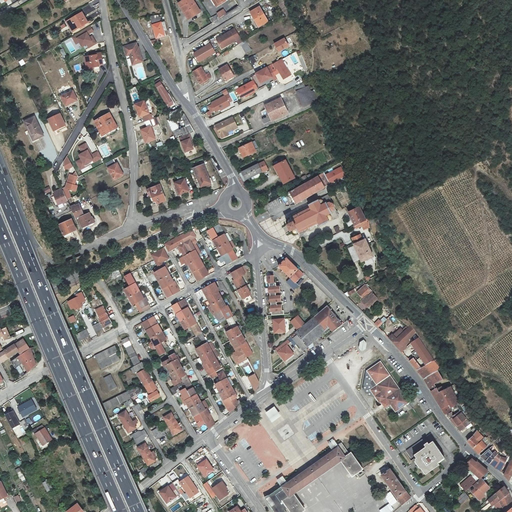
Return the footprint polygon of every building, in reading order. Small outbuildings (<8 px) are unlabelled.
[(200,11),(193,0),(183,0),(179,2),(188,18),(200,11)] [(274,1),(284,16),(291,12),(282,0),(269,0),(271,2),(274,1)] [(260,8),(251,13),(259,26),(268,21),(260,8)] [(224,9),(216,13),(219,18),(226,14),(224,9)] [(82,12),(65,22),(72,33),(88,24),(82,12)] [(164,17),(162,12),(150,14),(156,37),(164,34),(163,29),(167,28),(164,20),(160,21),(159,18),(164,17)] [(91,34),(94,32),(91,26),(71,37),(76,45),(80,43),(84,50),(96,44),(91,34)] [(224,36),(222,37),(221,36),(217,38),(222,46),(225,45),(226,46),(240,37),(235,28),(223,35),(224,36)] [(273,43),(278,53),(289,47),(284,37),(273,43)] [(245,40),(240,43),(245,53),(251,49),(245,40)] [(139,47),(137,42),(124,46),(126,55),(130,54),(133,63),(143,61),(139,46),(139,47)] [(197,63),(216,54),(211,44),(192,52),(197,63)] [(97,57),(85,59),(87,70),(92,69),(92,68),(99,67),(99,66),(103,65),(101,53),(96,54),(97,57)] [(257,74),(262,84),(273,78),(269,71),(275,67),(276,69),(278,68),(283,79),(291,74),(283,60),(257,74)] [(228,65),(219,69),(226,81),(234,76),(228,65)] [(206,75),(202,67),(193,73),(200,83),(211,77),(209,73),(206,75)] [(154,83),(167,108),(173,104),(159,80),(154,83)] [(235,89),(240,100),(258,90),(253,80),(235,89)] [(299,94),(307,91),(305,86),(296,90),(298,95),(299,94)] [(310,89),(307,91),(299,94),(305,109),(316,104),(316,102),(319,101),(316,94),(312,96),(310,89)] [(65,91),(60,93),(66,105),(78,100),(73,90),(66,93),(65,91)] [(228,94),(206,104),(211,114),(233,104),(228,94)] [(140,117),(150,114),(145,101),(136,105),(140,117)] [(282,101),(267,107),(274,122),(289,116),(282,101)] [(180,116),(177,110),(168,113),(170,119),(168,120),(175,136),(171,138),(173,141),(180,138),(190,134),(195,132),(184,114),(183,118),(187,127),(181,129),(176,117),(180,116)] [(110,113),(95,122),(103,135),(117,127),(110,113)] [(243,113),(239,114),(243,125),(241,126),(243,132),(249,130),(243,113)] [(60,114),(49,119),(54,130),(65,125),(60,114)] [(33,117),(24,121),(32,140),(42,135),(33,117)] [(152,119),(149,120),(151,126),(158,124),(156,118),(152,119)] [(231,118),(214,126),(221,139),(226,137),(225,134),(236,129),(231,118)] [(150,126),(141,130),(146,143),(155,139),(150,126)] [(193,143),(190,134),(180,138),(185,153),(194,150),(191,144),(193,143)] [(253,142),(240,147),(243,157),(257,152),(253,142)] [(79,170),(102,159),(98,151),(91,154),(86,143),(78,147),(81,153),(77,155),(80,159),(75,161),(79,170)] [(284,158),(274,164),(283,182),(293,176),(284,158)] [(112,159),(105,162),(114,180),(123,175),(117,163),(115,164),(112,159)] [(263,160),(241,169),(244,177),(266,168),(263,160)] [(202,162),(197,164),(198,167),(194,168),(201,187),(211,183),(204,164),(203,165),(202,162)] [(78,176),(75,172),(73,175),(70,174),(66,185),(62,187),(63,190),(67,199),(69,197),(71,196),(68,189),(74,191),(76,186),(73,184),(74,182),(75,182),(77,176),(78,176)] [(323,172),(288,192),(295,203),(329,183),(323,172)] [(184,180),(175,183),(177,188),(175,189),(178,196),(189,191),(184,180)] [(166,200),(160,185),(147,190),(153,205),(166,200)] [(70,206),(68,202),(67,199),(63,190),(53,194),(46,205),(52,218),(72,209),(70,206)] [(297,233),(298,232),(298,233),(318,222),(319,225),(338,214),(333,206),(334,205),(334,204),(334,203),(334,202),(333,202),(332,201),(331,201),(326,193),(307,204),(309,207),(290,217),(291,219),(290,218),(288,218),(287,219),(286,219),(286,221),(286,222),(286,223),(287,223),(288,224),(289,224),(290,224),(286,226),(289,232),(292,230),(292,231),(292,232),(292,233),(293,234),(294,235),(295,234),(296,234),(297,234),(297,233)] [(280,198),(265,204),(267,209),(282,204),(280,198)] [(74,204),(70,206),(72,209),(76,218),(78,217),(82,227),(94,221),(92,217),(91,217),(89,213),(84,215),(79,203),(74,205),(74,204)] [(357,209),(347,214),(353,227),(363,222),(362,220),(364,219),(362,216),(361,216),(357,209)] [(60,224),(66,237),(70,236),(70,237),(74,235),(72,231),(76,230),(71,219),(60,224)] [(353,227),(351,228),(352,231),(355,229),(355,230),(361,227),(363,231),(367,230),(365,222),(363,222),(353,227)] [(217,223),(212,226),(222,244),(227,241),(227,240),(230,238),(226,232),(222,234),(221,232),(226,230),(233,231),(234,227),(217,223)] [(222,244),(212,226),(206,229),(211,237),(211,238),(214,237),(215,238),(212,239),(213,241),(216,247),(222,244)] [(190,229),(179,234),(183,242),(193,260),(199,257),(197,254),(199,253),(194,243),(195,242),(192,237),(194,236),(190,229)] [(179,234),(163,242),(168,251),(178,245),(183,242),(179,234)] [(364,240),(362,242),(359,236),(351,240),(353,246),(352,246),(361,263),(373,257),(364,240)] [(228,241),(227,241),(222,244),(232,262),(238,258),(231,247),(234,245),(231,240),(228,241)] [(193,260),(183,242),(178,245),(178,246),(177,247),(179,251),(181,251),(183,255),(180,257),(180,260),(182,263),(184,262),(186,264),(193,260)] [(232,262),(222,244),(216,247),(226,265),(232,262)] [(162,247),(151,253),(153,258),(165,252),(162,247)] [(167,256),(165,252),(153,258),(157,266),(163,276),(168,273),(164,266),(162,267),(159,261),(167,256)] [(193,260),(203,278),(208,275),(199,257),(193,260)] [(287,258),(279,266),(291,278),(287,282),(294,288),(298,285),(296,282),(303,275),(287,258)] [(197,281),(203,278),(193,260),(186,264),(185,264),(187,268),(190,267),(197,281)] [(247,264),(231,273),(234,280),(232,281),(245,303),(252,299),(249,295),(251,294),(241,277),(245,274),(244,273),(247,271),(246,269),(248,267),(247,264)] [(163,276),(157,266),(154,268),(156,270),(153,272),(157,280),(163,276)] [(117,269),(111,272),(114,278),(120,274),(117,269)] [(126,273),(123,275),(127,282),(133,293),(139,290),(134,282),(132,284),(126,273)] [(170,276),(168,273),(163,276),(172,292),(177,289),(175,285),(177,283),(172,275),(170,276)] [(274,282),(274,275),(267,275),(268,283),(269,283),(269,286),(268,286),(269,293),(270,292),(270,296),(269,296),(270,302),(271,302),(271,305),(270,305),(270,311),(272,311),(272,315),(284,314),(284,310),(282,310),(282,304),(283,304),(283,300),(281,301),(281,295),(282,295),(282,291),(280,291),(280,285),(276,286),(276,282),(274,282)] [(163,276),(157,280),(167,298),(173,294),(172,292),(163,276)] [(368,308),(377,299),(373,294),(373,293),(368,287),(370,284),(367,281),(365,282),(367,284),(358,292),(364,300),(362,302),(368,308)] [(133,293),(127,282),(124,284),(126,288),(123,289),(128,296),(133,293)] [(214,282),(213,283),(208,286),(216,302),(222,299),(218,291),(219,291),(214,282)] [(210,305),(216,302),(208,286),(199,291),(201,295),(204,293),(208,300),(210,305)] [(139,290),(133,293),(143,311),(150,307),(145,297),(143,298),(139,290)] [(85,302),(81,293),(76,296),(77,298),(67,303),(71,310),(76,307),(77,310),(82,307),(80,304),(85,302)] [(133,293),(128,296),(132,304),(135,303),(140,313),(143,311),(133,293)] [(186,318),(192,315),(188,308),(189,308),(184,299),(178,303),(178,304),(186,318)] [(226,306),(222,299),(216,302),(222,313),(224,315),(226,319),(230,316),(232,315),(227,305),(226,306)] [(224,315),(222,313),(216,302),(210,305),(215,313),(220,323),(226,319),(224,315)] [(176,314),(177,316),(180,322),(186,318),(178,304),(175,306),(179,312),(176,314)] [(102,305),(94,309),(100,320),(99,321),(102,327),(111,322),(102,305)] [(298,329),(290,335),(302,351),(323,332),(324,333),(331,328),(333,332),(342,325),(327,305),(305,323),(298,329)] [(156,335),(161,332),(156,321),(159,319),(157,314),(148,319),(156,335)] [(196,336),(201,333),(192,315),(186,318),(192,329),(196,336)] [(291,321),(298,329),(305,323),(299,315),(291,321)] [(241,334),(239,330),(237,326),(231,316),(226,319),(228,324),(230,327),(236,337),(241,334)] [(189,331),(192,329),(186,318),(180,322),(185,330),(188,328),(189,331)] [(150,338),(156,335),(148,319),(145,321),(142,323),(146,330),(150,338)] [(284,319),(274,320),(275,333),(285,332),(284,319)] [(101,329),(97,322),(91,325),(94,333),(101,329)] [(407,358),(416,369),(430,359),(432,357),(411,325),(404,332),(401,329),(395,335),(398,338),(396,339),(392,335),(394,333),(391,330),(386,335),(394,343),(403,354),(408,349),(407,347),(408,346),(406,345),(410,342),(408,340),(410,339),(420,353),(414,358),(408,357),(407,358)] [(230,341),(236,337),(230,327),(226,328),(228,331),(226,333),(230,341)] [(0,329),(0,351),(0,350),(0,336),(2,336),(4,340),(9,338),(4,328),(0,329)] [(89,335),(85,328),(74,334),(77,340),(89,335)] [(161,332),(156,335),(162,346),(165,344),(164,341),(166,340),(161,332)] [(206,354),(211,351),(208,344),(201,333),(196,336),(200,343),(206,354)] [(241,334),(236,337),(245,354),(250,351),(241,334)] [(156,335),(150,338),(155,346),(157,345),(162,353),(165,351),(163,348),(162,346),(156,335)] [(236,337),(230,341),(236,352),(238,356),(235,357),(238,363),(243,361),(242,359),(246,357),(245,354),(236,337)] [(121,341),(134,367),(140,364),(127,338),(121,341)] [(22,339),(0,353),(0,363),(17,351),(20,355),(29,349),(22,339)] [(292,353),(283,341),(275,348),(284,359),(292,353)] [(206,354),(200,343),(196,345),(198,348),(195,349),(200,357),(206,354)] [(119,352),(116,345),(95,355),(101,368),(120,360),(117,353),(119,352)] [(20,355),(11,363),(22,378),(34,366),(34,363),(31,348),(29,349),(20,355)] [(219,364),(215,358),(211,351),(206,354),(215,372),(221,368),(224,366),(222,362),(219,364)] [(181,367),(179,363),(176,358),(178,358),(177,356),(175,356),(174,354),(168,357),(170,359),(176,370),(181,367)] [(206,354),(200,357),(204,365),(203,365),(209,375),(210,375),(215,372),(206,354)] [(170,373),(176,370),(170,359),(162,363),(164,368),(166,367),(170,373)] [(430,359),(416,369),(423,378),(432,394),(441,409),(448,405),(450,409),(459,404),(448,382),(442,387),(440,385),(436,388),(432,384),(439,377),(433,369),(436,366),(430,359)] [(381,362),(368,371),(372,377),(371,383),(374,387),(369,390),(368,396),(375,397),(379,403),(380,402),(381,403),(386,400),(385,399),(388,398),(397,411),(409,403),(381,362)] [(134,367),(130,369),(133,374),(144,368),(141,363),(140,364),(134,367)] [(185,388),(191,385),(181,367),(176,370),(181,381),(182,382),(185,388)] [(224,374),(221,368),(215,372),(217,375),(218,377),(224,374)] [(145,370),(137,374),(144,386),(152,382),(145,370)] [(176,370),(170,373),(173,379),(171,381),(173,385),(181,381),(176,370)] [(255,372),(248,376),(256,389),(259,380),(255,372)] [(116,387),(110,374),(103,378),(109,390),(116,387)] [(222,377),(219,378),(225,389),(230,386),(227,380),(226,378),(224,380),(222,377)] [(219,392),(225,389),(219,378),(216,380),(217,383),(215,384),(219,392)] [(157,390),(152,382),(144,386),(149,395),(147,396),(150,401),(159,396),(156,391),(157,390)] [(185,388),(182,382),(171,389),(174,394),(180,391),(185,388)] [(195,405),(201,402),(191,385),(185,388),(195,405)] [(225,389),(231,400),(236,397),(230,386),(225,389)] [(189,408),(195,405),(185,388),(180,391),(189,408)] [(233,404),(231,400),(225,389),(219,392),(224,400),(226,399),(227,402),(225,403),(228,408),(226,409),(230,412),(235,408),(233,404)] [(140,392),(138,390),(129,395),(130,398),(137,393),(140,392)] [(102,404),(105,410),(130,398),(129,395),(127,392),(102,404)] [(233,404),(235,408),(241,403),(239,400),(233,404)] [(31,402),(18,408),(22,417),(35,411),(31,402)] [(201,402),(195,405),(203,420),(208,429),(214,424),(206,409),(205,410),(201,402)] [(195,405),(189,408),(197,423),(203,420),(195,405)] [(448,405),(441,409),(445,414),(450,421),(451,420),(453,418),(452,415),(452,412),(450,409),(448,405)] [(275,408),(269,412),(273,418),(279,414),(275,408)] [(118,415),(124,424),(131,419),(126,410),(118,415)] [(5,416),(11,428),(19,424),(12,412),(5,416)] [(168,426),(176,422),(171,413),(163,418),(168,426)] [(460,413),(452,415),(453,418),(451,420),(460,431),(466,426),(467,428),(471,425),(470,423),(464,416),(463,418),(460,413)] [(63,419),(61,419),(57,421),(59,427),(65,424),(63,419)] [(131,419),(124,424),(129,432),(137,428),(131,419)] [(21,423),(24,431),(27,429),(29,428),(25,421),(21,423)] [(181,430),(176,422),(168,426),(174,435),(181,430)] [(288,423),(278,430),(285,441),(295,434),(288,423)] [(151,431),(154,435),(162,430),(159,424),(156,426),(157,428),(151,431)] [(50,439),(41,425),(32,431),(43,448),(50,444),(48,441),(50,439)] [(141,432),(137,432),(131,436),(133,440),(146,433),(144,430),(141,432)] [(162,430),(154,435),(156,439),(165,434),(162,430)] [(484,438),(477,431),(474,436),(467,441),(473,448),(484,438)] [(147,435),(146,433),(133,440),(136,444),(142,441),(144,437),(147,435)] [(236,437),(233,433),(225,441),(227,444),(236,437)] [(431,435),(406,451),(411,458),(414,456),(416,459),(414,460),(416,462),(417,461),(426,474),(439,466),(436,462),(443,458),(433,443),(435,442),(431,435)] [(485,437),(484,438),(473,448),(479,454),(491,443),(485,437)] [(146,443),(138,448),(143,456),(151,451),(146,443)] [(278,489),(279,490),(275,492),(264,497),(274,511),(285,511),(284,510),(288,507),(290,511),(301,511),(305,510),(294,494),(341,461),(352,477),(362,469),(351,453),(348,455),(340,445),(337,447),(338,448),(283,487),(282,486),(278,489)] [(490,463),(498,454),(496,452),(497,451),(492,446),(481,456),(490,463)] [(151,451),(143,456),(149,465),(156,460),(151,451)] [(509,465),(511,459),(511,457),(508,455),(507,458),(504,457),(501,457),(498,454),(490,463),(500,472),(505,463),(509,465)] [(213,470),(203,456),(195,461),(205,476),(213,470)] [(476,463),(472,459),(465,465),(476,474),(480,479),(481,478),(488,472),(477,462),(476,463)] [(511,459),(509,465),(503,475),(509,480),(511,474),(511,459)] [(20,468),(16,470),(22,483),(26,481),(20,468)] [(390,470),(379,477),(400,507),(410,498),(390,470)] [(476,482),(471,476),(461,485),(466,491),(473,485),(476,482)] [(178,480),(173,484),(178,491),(183,488),(187,494),(196,488),(189,477),(180,483),(178,480)] [(489,488),(481,478),(480,479),(476,482),(473,485),(475,488),(472,491),(479,500),(484,495),(483,493),(489,488)] [(46,482),(41,484),(45,493),(50,490),(46,482)] [(222,482),(212,488),(220,499),(228,494),(226,490),(227,489),(222,482)] [(212,492),(207,483),(204,485),(210,494),(212,492)] [(173,484),(159,493),(167,504),(180,495),(178,491),(173,484)] [(500,501),(509,494),(505,486),(489,500),(494,506),(497,503),(500,501)] [(197,492),(193,495),(194,497),(189,500),(190,503),(200,496),(197,492)] [(459,505),(469,497),(464,492),(458,497),(460,499),(456,502),(459,505)] [(511,505),(511,500),(509,494),(500,501),(505,511),(511,505)] [(492,511),(500,506),(497,503),(494,506),(489,510),(489,511),(492,511)]
